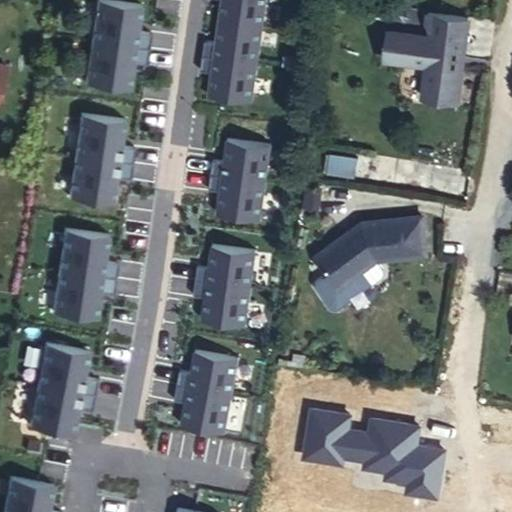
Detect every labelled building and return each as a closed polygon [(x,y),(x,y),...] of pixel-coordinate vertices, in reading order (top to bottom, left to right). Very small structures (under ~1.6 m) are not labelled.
[(150,29),(139,28),(143,1),(132,0),(94,0),(89,37),(147,45),(150,29)] [(263,0),(221,0),(219,17),(261,23),(263,0)] [(390,28),(386,56),(429,62),(424,94),(459,99),(469,14),(429,10),(428,20),(433,29),(433,34),(390,28)] [(204,37),(202,52),(256,60),(261,23),(219,17),(215,39),(204,37)] [(147,45),(89,37),(83,79),(130,86),(134,62),(145,63),(147,45)] [(256,60),(202,52),(200,67),(211,69),(208,91),(251,98),(256,60)] [(0,87),(8,66),(0,62),(0,87)] [(132,145),(121,143),(125,117),(76,110),(71,151),(130,160),(132,145)] [(212,156),(210,171),(265,179),(271,143),(227,137),(224,158),(212,156)] [(328,150),(325,169),(354,173),(357,153),(328,150)] [(130,160),(71,151),(65,193),(113,200),(117,173),(128,175),(130,160)] [(210,171),(209,184),(220,185),(216,210),(260,216),(265,179),(210,171)] [(319,253),(341,284),(379,256),(428,251),(424,213),(365,219),(319,253)] [(116,260),(105,259),(109,233),(61,226),(54,266),(114,275),(116,260)] [(208,263),(197,261),(194,277),(250,285),(255,248),(211,242),(208,263)] [(114,275),(54,266),(48,308),(96,315),(100,288),(111,290),(114,275)] [(250,285),(194,277),(192,290),(204,292),(201,316),(245,322),(250,285)] [(82,375),(87,348),(43,339),(35,381),(91,392),(94,377),(82,375)] [(179,367),(177,382),(231,393),(239,356),(195,347),(191,369),(179,367)] [(91,392),(35,381),(27,422),(71,431),(77,403),(89,405),(91,392)] [(231,393),(177,382),(174,396),(185,398),(181,421),(224,429),(231,393)] [(52,482),(8,473),(0,511),(59,511),(60,510),(47,508),(52,482)]
